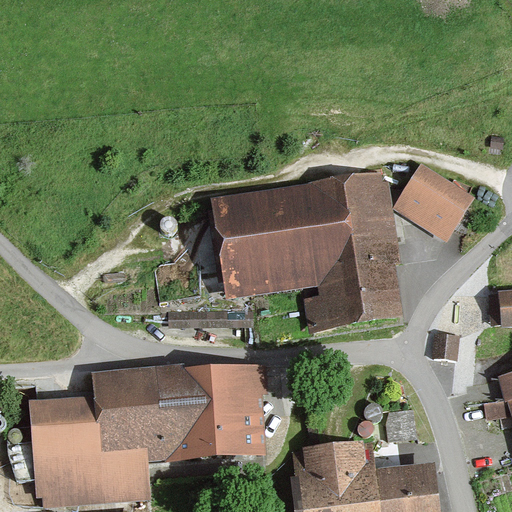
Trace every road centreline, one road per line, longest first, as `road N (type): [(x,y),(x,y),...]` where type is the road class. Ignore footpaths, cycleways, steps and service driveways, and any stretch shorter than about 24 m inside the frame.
road 1 (residential): [(398,356),(244,357),(121,343)]
road 2 (residential): [(398,356),(453,276),(511,223)]
road 3 (residential): [(466,511),(430,391),(398,356)]
road 4 (unclassified): [(121,343),(0,249)]
road 5 (track): [(121,343),(67,367),(0,372)]
